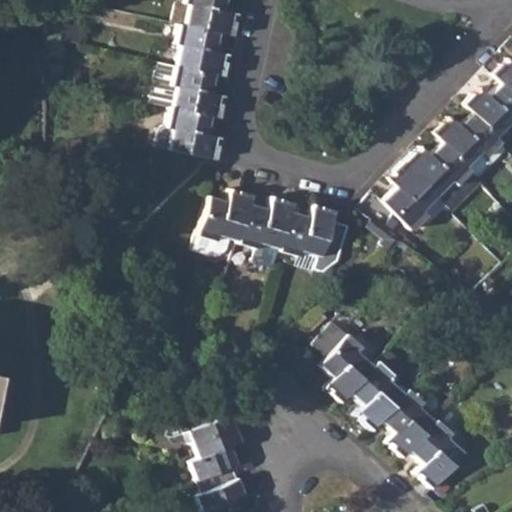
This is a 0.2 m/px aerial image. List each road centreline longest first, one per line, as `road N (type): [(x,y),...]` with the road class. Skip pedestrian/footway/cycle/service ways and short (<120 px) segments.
road 1 (residential): [(502,1),(492,24),(368,167),(346,179),(322,179),(242,151),(239,128),(265,0)]
road 2 (residential): [(389,511),(394,501),(292,402),(250,415),(289,511)]
